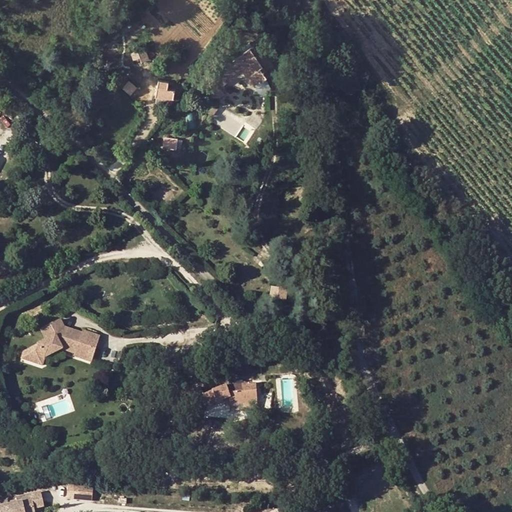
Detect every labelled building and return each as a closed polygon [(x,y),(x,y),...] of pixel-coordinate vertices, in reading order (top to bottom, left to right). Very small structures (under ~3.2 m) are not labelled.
[(209,78),(202,93),(206,96),(218,95),(224,91),(220,85),(217,80),(246,60),(254,71),(250,73),(256,81),(264,75),(267,73),(263,68),(274,62),(265,48),(262,50),(257,42),(252,45),(249,40),(238,48),(241,52),(230,59),(226,53),(218,58),(213,66),(215,69),(211,71),(213,75),(209,78)] [(140,58),(142,62),(150,59),(145,48),(138,50),(141,57),(140,58)] [(127,63),(140,58),(141,57),(138,50),(125,56),(127,63)] [(217,80),(220,85),(244,69),(248,74),(250,73),(254,71),(246,60),(217,80)] [(264,75),(256,81),(255,89),(259,94),(266,92),(270,86),(268,80),(264,75)] [(155,94),(173,96),(175,86),(167,85),(168,78),(156,77),(155,94)] [(163,135),(162,144),(174,145),(175,136),(163,135)] [(263,282),(262,294),(278,295),(279,283),(263,282)] [(21,359),(43,367),(45,359),(63,351),(74,355),(92,361),(100,336),(83,330),(82,332),(76,330),(73,336),(69,334),(66,327),(61,319),(40,330),(46,341),(23,352),(21,359)] [(66,327),(69,334),(73,336),(76,330),(66,327)] [(74,355),(74,357),(91,363),(92,361),(74,355)] [(168,374),(170,387),(184,384),(181,372),(168,374)] [(190,402),(229,395),(256,389),(256,382),(225,384),(204,391),(201,385),(185,391),(190,402)] [(257,407),(256,389),(229,395),(190,402),(193,410),(230,397),(231,404),(243,403),(244,409),(257,407)] [(78,485),(77,500),(93,501),(94,487),(78,485)] [(0,511),(24,511),(25,511),(35,509),(44,507),(41,492),(16,498),(17,503),(9,505),(8,500),(0,501),(0,511)]
